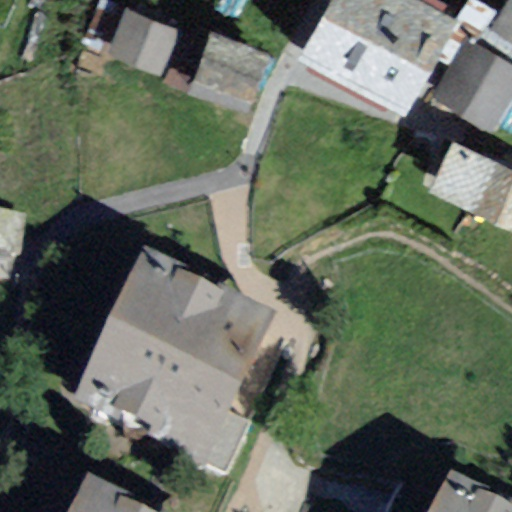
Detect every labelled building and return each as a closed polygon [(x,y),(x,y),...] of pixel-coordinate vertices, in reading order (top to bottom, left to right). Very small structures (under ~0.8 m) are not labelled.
[(441,30),(390,0),(345,0),(318,46),(400,96),(441,30)] [(511,40),(511,0),(505,0),(489,28),(511,40)] [(157,38),(120,20),(105,50),(142,68),(157,38)] [(250,55),(198,39),(188,73),(239,89),(250,55)] [(511,90),(511,72),(469,44),(437,92),(488,126),(511,90)] [(511,172),(448,144),(425,196),(511,233),(511,172)] [(256,347),(151,298),(97,414),(202,463),(256,347)]
